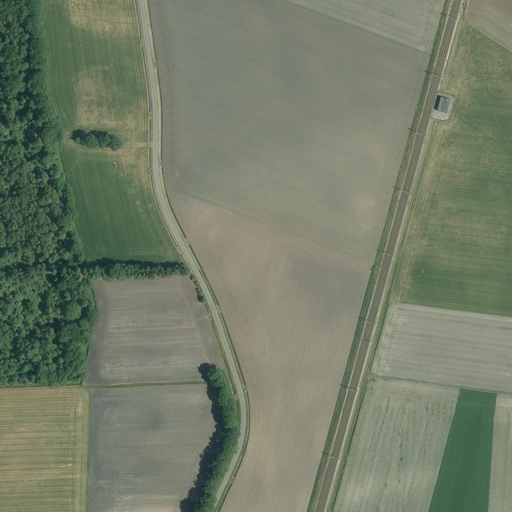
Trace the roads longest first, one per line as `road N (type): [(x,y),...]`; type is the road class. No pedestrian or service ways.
road 1 (unclassified): [(140,0),(161,200),(213,309),(243,407),(239,447),(211,511)]
road 2 (track): [(327,511),(433,119)]
